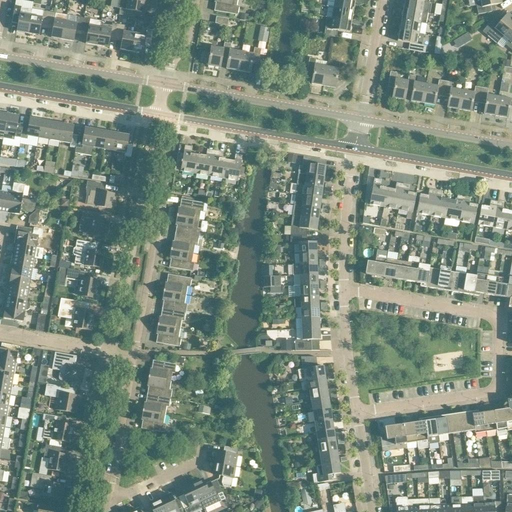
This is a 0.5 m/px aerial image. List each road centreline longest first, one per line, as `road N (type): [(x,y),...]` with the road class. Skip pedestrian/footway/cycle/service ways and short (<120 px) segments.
road 1 (residential): [(356,412),(490,390),(497,325),(486,313),(343,291)]
road 2 (tertiary): [(360,118),(162,84)]
road 3 (tertiary): [(157,113),(354,147)]
road 4 (residential): [(135,357),(160,211),(145,175)]
road 5 (residential): [(145,175),(113,354)]
road 6 (tertiary): [(162,84),(0,56)]
road 7 (tertiary): [(354,147),(511,177)]
road 8 (residential): [(113,354),(84,511)]
road 9 (tertiary): [(0,86),(157,113)]
road 10 (tertiary): [(511,145),(360,118)]
road 11 (residential): [(110,500),(135,357)]
road 12 (residential): [(343,291),(354,147)]
road 13 (residential): [(356,412),(343,291)]
road 14 (residential): [(360,118),(382,0)]
